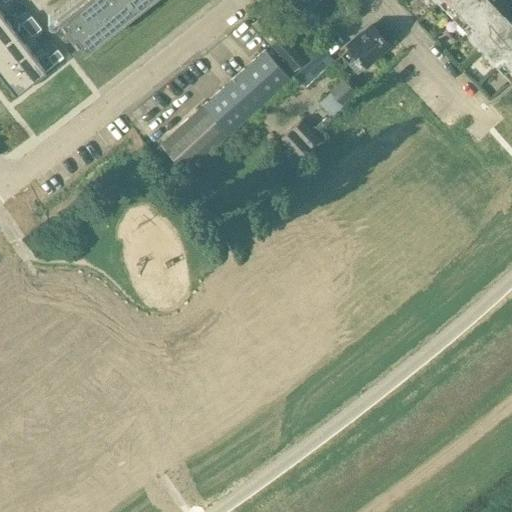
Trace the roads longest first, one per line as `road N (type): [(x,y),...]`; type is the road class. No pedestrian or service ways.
road 1 (residential): [(6,189),(241,0)]
road 2 (residential): [(495,136),(371,0)]
